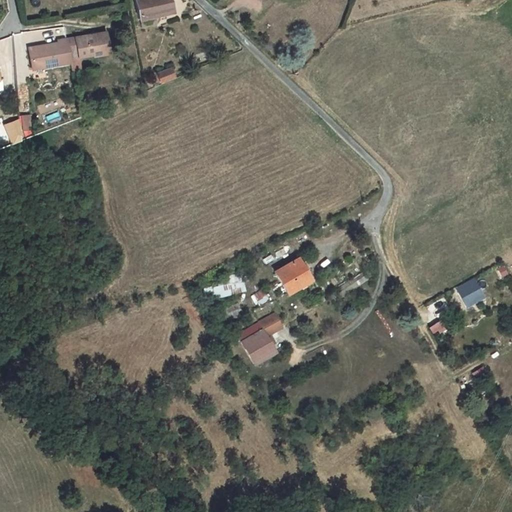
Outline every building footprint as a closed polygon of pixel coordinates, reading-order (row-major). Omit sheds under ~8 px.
[(134,0),(139,20),(158,16),(156,9),(170,6),(168,0),(134,0)] [(158,16),(172,13),(170,6),(156,9),(158,16)] [(93,55),(93,56),(109,54),(105,32),(66,39),(70,63),(72,71),(81,69),(79,57),(93,55)] [(70,63),(66,39),(58,40),(58,43),(43,45),(44,47),(28,49),(32,69),(70,63)] [(170,68),(157,74),(162,83),(174,78),(170,68)] [(59,98),(39,108),(43,115),(63,105),(59,98)] [(72,103),(65,106),(67,114),(74,111),(72,103)] [(30,129),(29,116),(21,116),(22,130),(30,129)] [(297,258),(274,272),(287,294),(310,280),(297,258)] [(372,276),(367,269),(341,285),(330,292),(335,300),(372,276)] [(475,277),(456,287),(466,307),(486,297),(475,277)] [(242,281),(194,292),(197,302),(245,291),(242,281)] [(263,290),(254,295),(257,301),(266,296),(263,290)] [(214,313),(220,325),(243,314),(237,302),(214,313)] [(259,322),(237,335),(254,365),(276,353),(271,344),(268,338),(266,336),(281,327),(274,314),(259,323),(259,322)]
